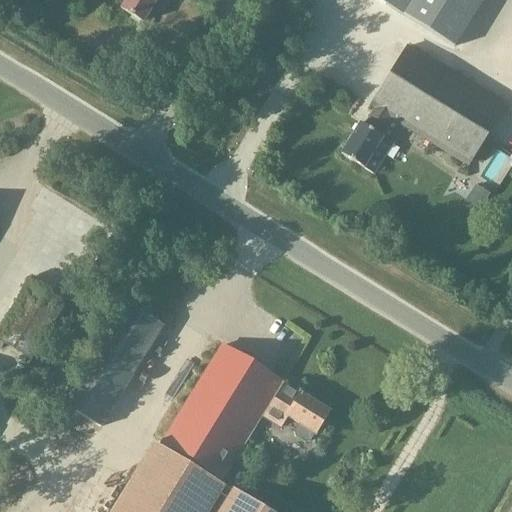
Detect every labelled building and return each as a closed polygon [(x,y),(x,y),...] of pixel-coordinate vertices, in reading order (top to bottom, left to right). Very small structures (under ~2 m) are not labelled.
[(125,0),(120,9),(142,23),(156,0),(125,0)] [(511,0),(378,0),(453,47),(482,0),(511,0)] [(287,37),(292,27),(286,24),(281,33),(287,37)] [(359,124),(340,155),(373,175),(392,144),(378,135),(389,118),(467,166),(503,107),(406,47),(370,106),(374,109),(363,126),(359,124)] [(0,343),(30,362),(66,304),(29,282),(0,329),(0,343)] [(121,300),(58,402),(99,428),(162,326),(121,300)] [(298,393),(297,394),(280,383),(280,382),(221,346),(159,447),(156,446),(114,511),(201,511),(218,484),(260,416),(279,428),(286,417),(298,424),(293,432),(294,437),(304,442),(308,442),(313,434),(315,435),(329,412),(298,393)] [(231,492),(218,484),(201,511),(268,511),(232,490),(231,492)]
